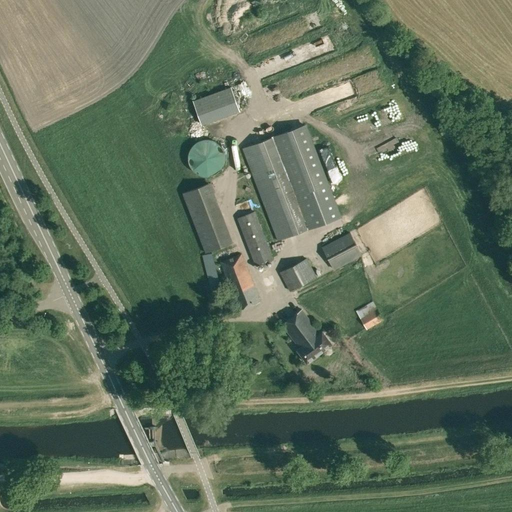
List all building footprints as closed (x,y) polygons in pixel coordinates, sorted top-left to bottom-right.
[(336,65),(322,68),(324,74),(338,70),(336,65)] [(192,101),(201,126),(240,112),(231,87),(192,101)] [(306,125),(281,134),(316,226),(341,217),(306,125)] [(281,134),(243,149),(278,241),(316,226),(281,134)] [(211,140),(206,139),(202,140),(197,142),(191,147),(187,155),(188,164),(191,169),(199,175),(206,176),(215,174),(221,169),(224,160),(224,153),(220,146),(215,142),(211,140)] [(206,253),(231,243),(208,184),(183,193),(206,253)] [(248,195),(235,199),(238,209),(251,206),(248,195)] [(257,266),(273,260),(254,212),(238,218),(257,266)] [(334,269),(362,255),(350,233),(323,247),(334,269)] [(212,294),(222,292),(212,253),(203,255),(212,294)] [(239,310),(260,302),(242,254),(221,262),(239,310)] [(290,267),(299,286),(316,277),(307,259),(290,267)] [(290,290),(299,286),(290,267),(280,272),(290,290)] [(367,330),(384,320),(373,301),(356,311),(367,330)] [(307,363),(332,344),(322,331),(320,333),(302,309),(282,325),(300,348),(297,350),(307,363)]
